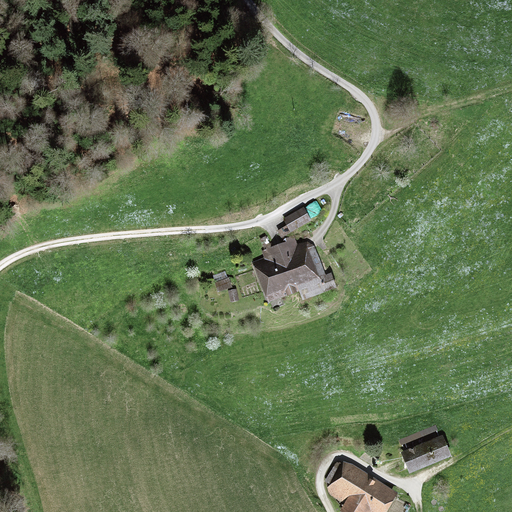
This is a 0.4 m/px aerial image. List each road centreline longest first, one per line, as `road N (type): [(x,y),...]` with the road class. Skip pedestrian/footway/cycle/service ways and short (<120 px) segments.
road 1 (unclassified): [(249,0),(311,63),(370,104),(377,134),(359,167),(273,219),(59,241),(0,269)]
road 2 (track): [(377,134),(511,91)]
